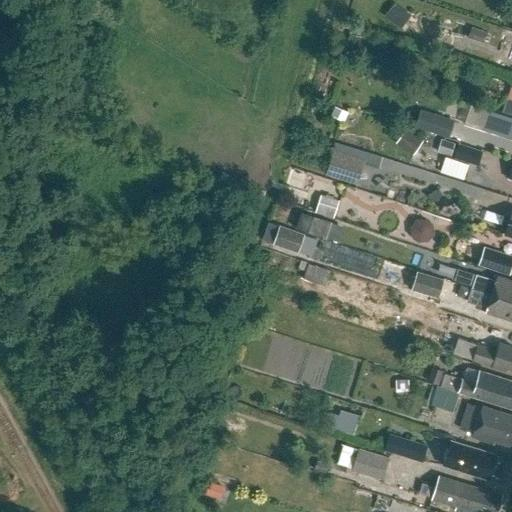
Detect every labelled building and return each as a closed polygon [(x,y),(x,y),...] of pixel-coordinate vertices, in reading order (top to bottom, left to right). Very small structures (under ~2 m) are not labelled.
[(401,29),(411,16),(394,3),(384,17),(401,29)] [(503,27),(511,29),(511,15),(507,14),(503,27)] [(482,44),(486,32),(471,27),(467,39),(482,44)] [(350,35),(347,46),(356,49),(360,38),(350,35)] [(344,123),(348,113),(335,107),(330,116),(344,123)] [(414,107),(408,126),(443,136),(448,117),(414,107)] [(511,117),(489,110),(482,129),(511,139),(511,117)] [(412,155),(422,142),(406,130),(396,143),(412,155)] [(454,144),(443,141),(439,153),(450,156),(454,144)] [(454,157),(478,164),(482,151),(458,143),(454,157)] [(358,185),(365,162),(332,151),(325,175),(358,185)] [(302,192),(307,175),(293,171),(288,187),(302,192)] [(333,218),(338,201),(320,195),(315,213),(333,218)] [(295,210),(290,227),(333,242),(339,225),(295,210)] [(406,233),(420,242),(430,226),(416,217),(406,233)] [(272,244),(297,253),(304,234),(279,225),(272,244)] [(511,255),(484,247),(478,265),(508,275),(509,274),(511,275),(511,255)] [(445,275),(448,263),(434,259),(431,270),(445,275)] [(410,281),(413,270),(385,261),(382,272),(410,281)] [(330,271),(310,264),(305,278),(326,284),(330,271)] [(452,268),(450,279),(467,283),(470,272),(452,268)] [(437,298),(443,280),(416,272),(411,290),(437,298)] [(511,282),(496,277),(494,282),(476,276),(471,289),(511,302),(511,282)] [(511,302),(471,289),(467,302),(486,308),(484,313),(511,322),(511,302)] [(511,369),(511,347),(499,343),(497,351),(458,338),(453,354),(504,372),(507,368),(511,369)] [(440,377),(442,373),(432,370),(427,383),(437,386),(440,377)] [(458,394),(511,410),(511,383),(477,373),(473,385),(460,381),(460,383),(440,377),(437,386),(457,392),(457,394),(458,394)] [(396,393),(409,392),(408,379),(395,380),(396,393)] [(453,412),(458,394),(457,394),(436,387),(434,395),(444,398),(442,408),(453,412)] [(510,446),(511,439),(511,415),(481,406),(480,408),(466,404),(458,429),(472,433),(471,437),(491,443),(492,440),(510,446)] [(349,436),(355,416),(323,407),(317,426),(349,436)] [(427,445),(389,433),(384,450),(421,462),(427,445)] [(487,479),(494,455),(450,442),(443,466),(487,479)] [(382,482),(388,460),(359,451),(352,473),(382,482)] [(317,463),(314,471),(325,475),(327,467),(317,463)] [(497,511),(502,495),(438,476),(431,500),(456,507),(454,511),(457,511),(497,511)] [(216,485),(208,482),(204,494),(212,497),(216,485)] [(223,501),(227,489),(216,485),(212,497),(223,501)]
